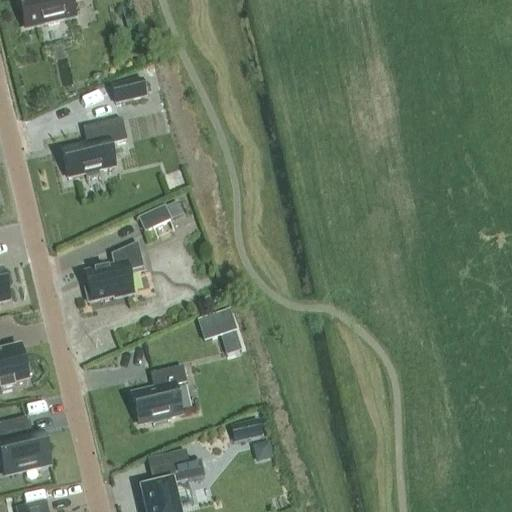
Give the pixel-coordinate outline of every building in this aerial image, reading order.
[(64,20),(76,17),(72,0),(23,0),(20,1),(20,5),(18,5),(19,9),(21,9),(26,29),(45,24),(46,28),(65,24),(64,20)] [(508,28),(511,47),(511,10),(500,13),(504,28),(508,28)] [(112,87),(116,104),(147,97),(143,80),(112,87)] [(86,147),(61,153),(68,182),(85,178),(86,182),(99,179),(98,175),(114,171),(109,148),(127,144),(121,122),(82,131),(86,147)] [(109,184),(84,190),(87,201),(112,195),(109,184)] [(171,224),(165,209),(138,221),(145,236),(171,224)] [(113,258),(115,270),(84,277),(89,302),(92,301),(92,305),(114,300),(115,302),(136,297),(131,278),(146,274),(140,246),(113,258)] [(6,271),(0,272),(0,307),(14,305),(6,271)] [(228,315),(198,325),(204,343),(234,334),(228,315)] [(0,396),(14,393),(13,389),(27,386),(19,351),(0,355),(0,396)] [(154,393),(131,398),(138,427),(152,424),(153,428),(169,424),(168,420),(180,417),(173,389),(185,386),(182,370),(150,378),(154,393)] [(26,421),(0,427),(0,462),(4,479),(49,468),(48,463),(49,463),(47,454),(46,454),(42,437),(30,440),(26,421)] [(256,423),(230,430),(232,438),(258,431),(256,423)] [(248,489),(255,511),(268,511),(289,506),(276,463),(233,477),(238,492),(248,489)] [(158,490),(143,494),(147,511),(177,511),(178,511),(193,508),(188,485),(205,481),(201,464),(155,475),(158,490)]
